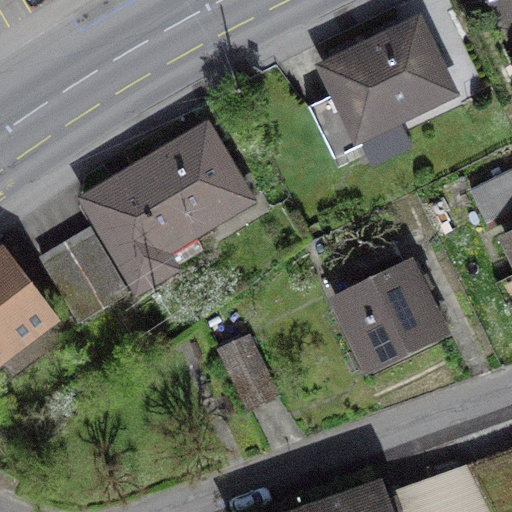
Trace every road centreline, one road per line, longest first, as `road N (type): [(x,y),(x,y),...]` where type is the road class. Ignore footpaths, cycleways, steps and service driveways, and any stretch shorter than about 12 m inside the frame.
road 1 (residential): [(183,511),(511,397)]
road 2 (secondary): [(229,0),(156,36),(0,136)]
